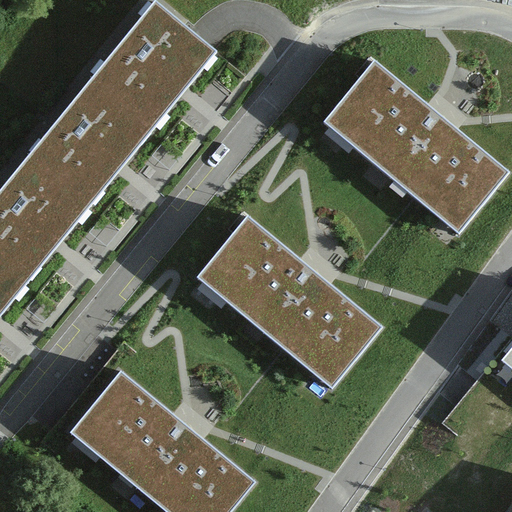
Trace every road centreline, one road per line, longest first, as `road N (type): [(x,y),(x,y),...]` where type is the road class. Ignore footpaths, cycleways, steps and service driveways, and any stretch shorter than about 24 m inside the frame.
road 1 (residential): [(511,27),(405,12),(336,30),(0,440)]
road 2 (residential): [(327,511),(511,262)]
